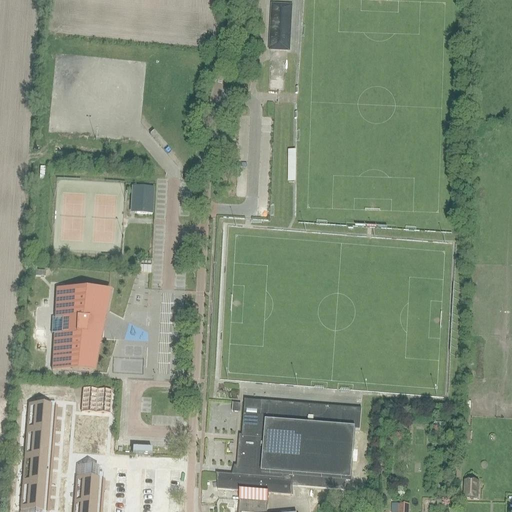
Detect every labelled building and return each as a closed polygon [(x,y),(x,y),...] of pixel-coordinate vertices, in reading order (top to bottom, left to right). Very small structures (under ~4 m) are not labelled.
[(271,50),(273,50),(288,51),(291,6),(273,5),(271,50)] [(283,79),(270,78),(270,90),(283,91),(283,79)] [(152,215),(154,188),(131,187),(129,214),(152,215)] [(139,266),(139,273),(151,274),(151,266),(139,266)] [(99,340),(105,309),(109,292),(94,291),(85,289),(85,290),(56,289),(54,319),(52,319),(51,334),(54,334),(52,371),(92,373),(99,340)] [(83,389),(81,412),(109,414),(111,391),(83,389)] [(28,404),(20,511),(29,511),(47,511),(56,407),(28,404)] [(290,477),(291,480),(292,486),(345,490),(346,481),(350,481),(355,430),(359,430),(360,413),(261,404),(260,418),(246,417),(244,436),(239,436),(237,467),(235,467),(232,475),(281,479),(281,475),(287,476),(290,477)] [(292,486),(291,480),(290,477),(287,476),(281,475),(281,479),(232,475),(216,474),(217,490),(239,492),(237,511),(266,511),(268,494),(293,496),(292,486)] [(76,478),(72,511),(101,511),(104,480),(94,480),(94,476),(85,475),(85,479),(76,478)] [(463,481),(462,499),(478,500),(479,482),(463,481)]
